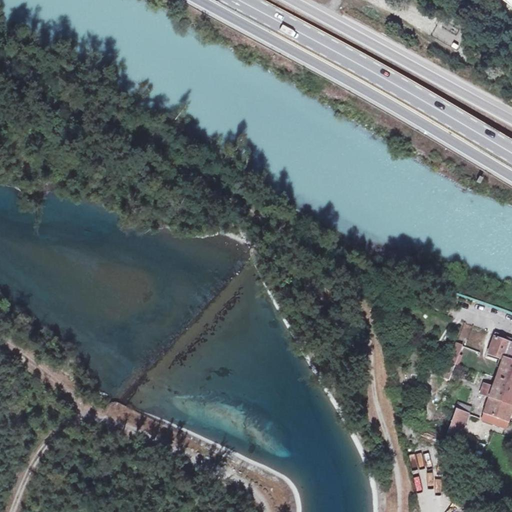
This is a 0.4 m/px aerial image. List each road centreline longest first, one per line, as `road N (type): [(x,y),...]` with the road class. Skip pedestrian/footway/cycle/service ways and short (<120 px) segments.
road 1 (track): [(347,310),(247,205),(0,65)]
road 2 (primary): [(198,0),(511,178)]
road 3 (track): [(11,511),(43,447),(102,417),(254,495),(265,511)]
road 4 (trunk): [(235,0),(511,157)]
road 5 (primary): [(511,117),(292,0)]
road 6 (track): [(399,511),(368,342),(347,310)]
road 7 (track): [(102,417),(0,342)]
